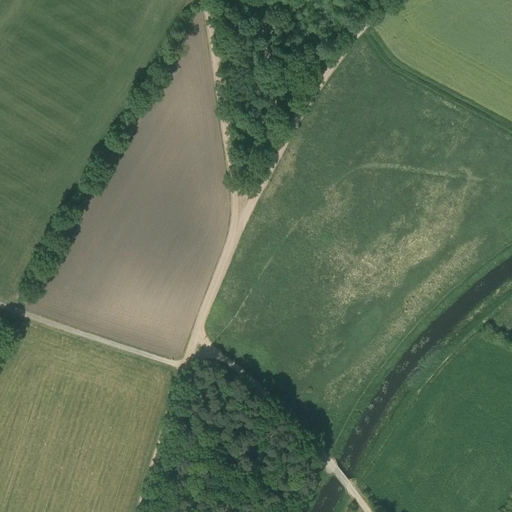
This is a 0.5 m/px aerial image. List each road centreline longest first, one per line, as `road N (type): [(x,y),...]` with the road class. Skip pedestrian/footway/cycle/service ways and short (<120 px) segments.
road 1 (track): [(395,0),(365,23),(317,84),(239,223),(189,356)]
road 2 (track): [(367,511),(226,361),(214,352),(189,356)]
road 3 (track): [(239,223),(205,0)]
road 4 (track): [(185,367),(0,304)]
road 5 (track): [(189,356),(141,511)]
